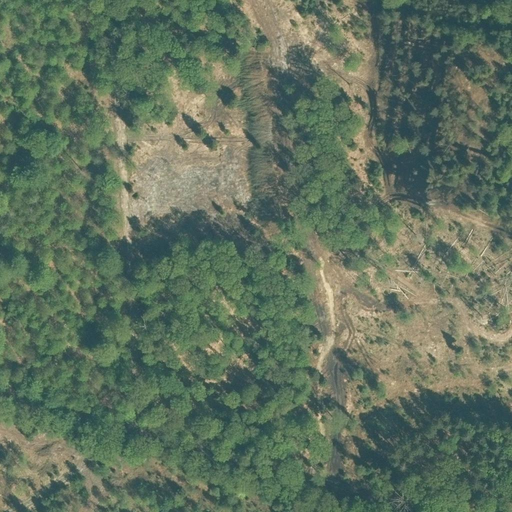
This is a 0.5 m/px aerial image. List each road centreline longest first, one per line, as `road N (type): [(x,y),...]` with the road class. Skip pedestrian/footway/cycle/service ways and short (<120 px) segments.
road 1 (track): [(9,511),(137,429),(113,0)]
road 2 (track): [(428,511),(0,391)]
road 3 (track): [(0,221),(82,240),(303,240)]
road 4 (track): [(303,240),(336,406),(335,511)]
road 5 (track): [(511,33),(357,0)]
